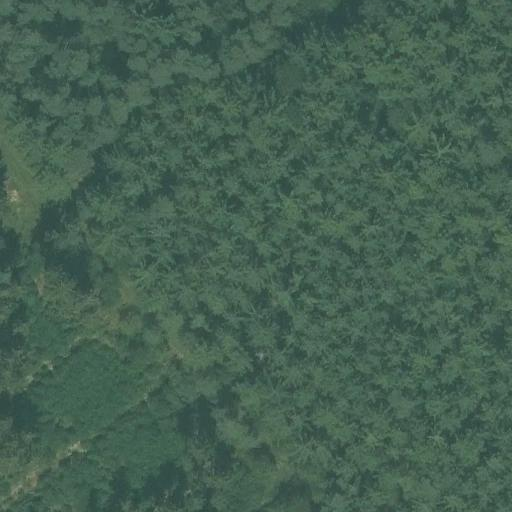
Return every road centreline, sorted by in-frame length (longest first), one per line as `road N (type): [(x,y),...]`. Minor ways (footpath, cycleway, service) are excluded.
road 1 (track): [(324,511),(50,190)]
road 2 (track): [(348,0),(281,46),(176,94),(50,190)]
